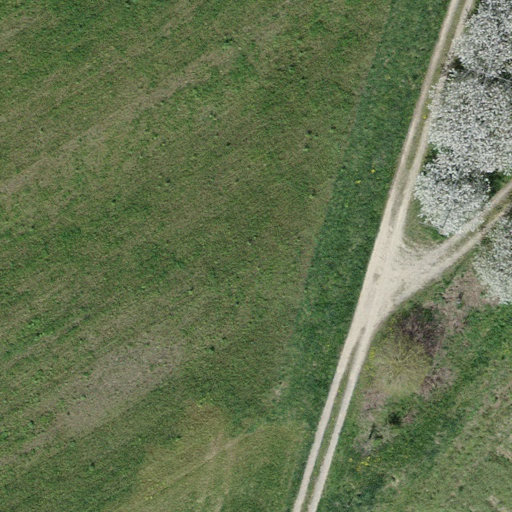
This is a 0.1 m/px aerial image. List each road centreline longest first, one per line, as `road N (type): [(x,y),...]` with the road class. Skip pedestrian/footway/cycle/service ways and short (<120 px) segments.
road 1 (track): [(463,0),(302,511)]
road 2 (track): [(371,294),(456,244),(511,192)]
